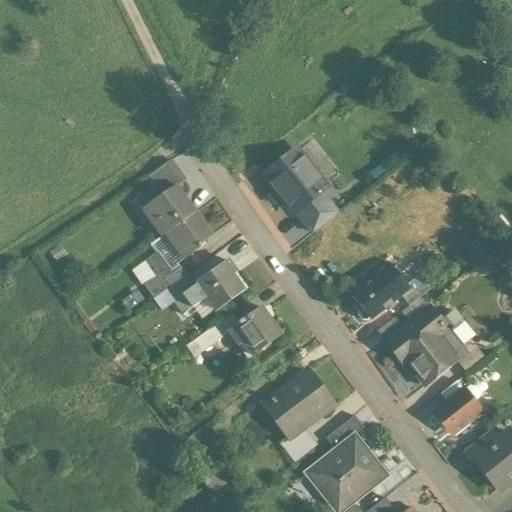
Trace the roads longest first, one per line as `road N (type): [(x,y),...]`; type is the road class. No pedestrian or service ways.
road 1 (residential): [(467,511),(325,326),(191,130)]
road 2 (track): [(0,267),(191,130)]
road 3 (track): [(162,450),(325,326)]
road 4 (track): [(191,130),(127,0)]
road 5 (track): [(245,0),(191,130)]
